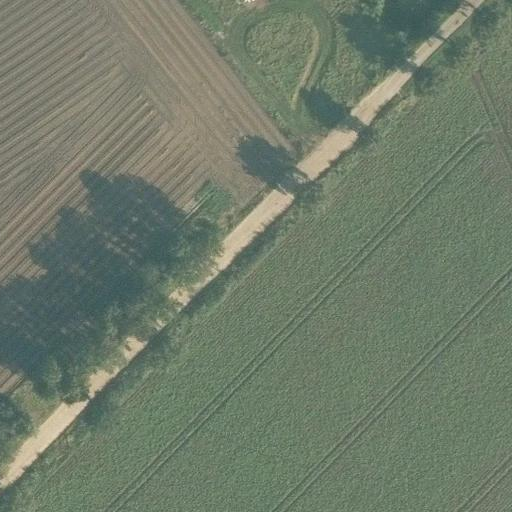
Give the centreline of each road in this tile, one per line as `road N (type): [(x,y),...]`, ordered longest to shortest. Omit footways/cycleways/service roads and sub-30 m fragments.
road 1 (track): [(0,478),(387,91)]
road 2 (unclassified): [(387,91),(480,0)]
